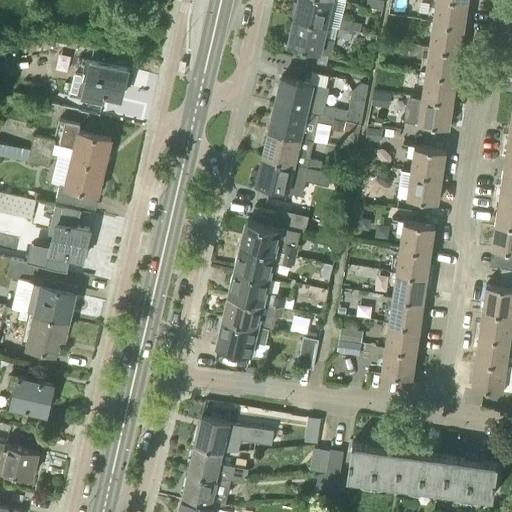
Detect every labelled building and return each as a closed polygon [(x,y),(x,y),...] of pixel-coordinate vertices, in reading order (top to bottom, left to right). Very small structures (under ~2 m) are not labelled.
[(299,0),(295,18),(326,25),(332,0),(299,0)] [(465,24),(468,0),(436,0),(434,19),(465,24)] [(326,25),(295,18),(289,44),(320,51),(328,53),(330,53),(333,38),(324,36),(326,25)] [(342,19),(340,28),(353,31),(355,22),(342,19)] [(465,24),(434,19),(430,45),(461,49),(465,24)] [(353,31),(340,28),(338,37),(352,40),(353,31)] [(426,70),(457,75),(461,49),(430,45),(426,70)] [(326,63),(328,53),(320,51),(318,61),(326,63)] [(87,58),(84,73),(89,74),(85,93),(103,98),(104,93),(121,97),(128,67),(93,59),(93,60),(87,58)] [(426,70),(422,95),(453,100),(457,75),(426,70)] [(276,102),(307,110),(320,113),(322,104),(327,85),(326,86),(313,83),(282,75),(276,102)] [(11,90),(13,81),(6,80),(4,89),(11,90)] [(362,81),(353,89),(351,98),(366,99),(369,83),(362,81)] [(412,93),(408,116),(418,118),(422,95),(412,93)] [(453,100),(422,95),(419,121),(450,126),(453,100)] [(346,119),(361,122),(366,99),(351,98),(349,109),(322,104),(320,113),(333,116),(346,119)] [(318,121),(331,124),(333,116),(320,113),(307,110),(276,102),(270,129),(314,139),(318,121)] [(344,127),(346,119),(333,116),(331,124),(331,127),(344,130),(344,127)] [(346,119),(344,127),(359,131),(361,122),(346,119)] [(75,147),(73,156),(105,164),(112,136),(80,129),(81,124),(67,121),(61,143),(75,147)] [(380,140),(382,128),(368,125),(366,138),(380,140)] [(314,139),(270,129),(263,156),(322,169),(323,160),(310,156),(314,139)] [(51,165),(57,139),(34,134),(28,160),(51,165)] [(0,151),(26,158),(28,147),(2,141),(0,150),(0,151)] [(411,170),(442,175),(446,149),(415,145),(411,170)] [(59,183),(56,198),(77,203),(80,188),(98,193),(105,164),(73,156),(66,185),(59,183)] [(263,156),(257,183),(302,193),(306,175),(311,176),(331,181),(333,172),(322,169),(263,156)] [(402,169),(399,183),(409,184),(408,196),(436,200),(438,200),(442,175),(411,170),(402,169)] [(511,171),(504,170),(500,196),(511,197),(511,171)] [(36,198),(0,190),(0,208),(32,216),(36,198)] [(511,197),(500,196),(496,221),(511,223),(511,197)] [(50,250),(47,262),(68,267),(70,255),(83,258),(85,252),(88,253),(91,241),(88,240),(91,227),(78,224),(82,209),(57,203),(50,231),(56,232),(51,250),(50,250)] [(252,219),(285,227),(288,213),(256,205),(252,219)] [(300,231),(285,227),(252,219),(248,218),(243,241),(295,253),(300,231)] [(404,219),(400,245),(431,249),(435,223),(404,219)] [(496,225),(492,247),(505,249),(502,265),(511,266),(511,223),(496,221),(496,225)] [(295,253),(243,241),(237,268),(269,275),(273,259),(293,263),(295,253)] [(431,249),(400,245),(397,270),(428,274),(431,249)] [(11,257),(8,274),(31,279),(32,276),(35,277),(39,264),(11,257)] [(330,274),(332,264),(322,262),(320,272),(330,274)] [(269,275),(237,268),(231,293),(284,305),(287,295),(266,290),(269,275)] [(428,274),(397,270),(393,295),(424,300),(428,274)] [(36,310),(69,318),(76,290),(35,280),(28,308),(36,310)] [(483,308),(511,312),(511,286),(487,283),(483,308)] [(284,305),(231,293),(226,316),(270,326),(273,327),(276,314),(282,315),(284,305)] [(424,300),(393,295),(389,320),(420,325),(424,300)] [(26,319),(29,308),(28,308),(21,307),(19,317),(26,319)] [(482,315),(480,334),(511,338),(511,329),(511,312),(483,308),(482,315)] [(69,318),(36,310),(28,344),(55,350),(59,334),(65,335),(69,318)] [(226,316),(219,346),(255,354),(267,357),(269,345),(266,344),(270,326),(226,316)] [(420,325),(389,320),(386,346),(417,351),(420,325)] [(339,339),(363,343),(365,331),(341,327),(339,339)] [(477,353),(476,359),(507,364),(511,338),(480,334),(477,353)] [(307,336),(301,365),(313,368),(319,338),(307,336)] [(363,343),(339,339),(337,351),(361,355),(363,343)] [(417,351),(386,346),(382,372),(413,376),(417,351)] [(476,359),(472,385),(482,386),(503,389),(507,364),(476,359)] [(12,373),(9,386),(17,388),(13,404),(47,412),(54,383),(12,373)] [(202,414),(195,444),(222,450),(224,450),(237,449),(239,438),(272,443),(274,428),(230,421),(202,414)] [(320,417),(308,415),(306,423),(319,425),(320,417)] [(0,473),(1,470),(32,477),(39,449),(0,440),(0,473)] [(353,441),(348,474),(494,496),(499,462),(353,441)] [(222,450),(195,444),(189,471),(217,477),(231,481),(232,477),(247,476),(248,467),(221,462),(224,450),(222,450)] [(330,447),(329,453),(326,472),(320,471),(317,492),(336,496),(344,449),(330,447)] [(326,472),(329,453),(318,452),(316,461),(315,470),(320,471),(326,472)] [(315,470),(316,461),(307,460),(305,469),(315,470)] [(186,483),(182,497),(211,504),(217,477),(189,471),(187,476),(186,476),(184,483),(186,483)] [(182,497),(178,511),(215,511),(217,506),(215,505),(213,505),(213,504),(211,504),(182,497)] [(0,500),(0,511),(24,511),(25,510),(12,507),(13,504),(0,500)]
